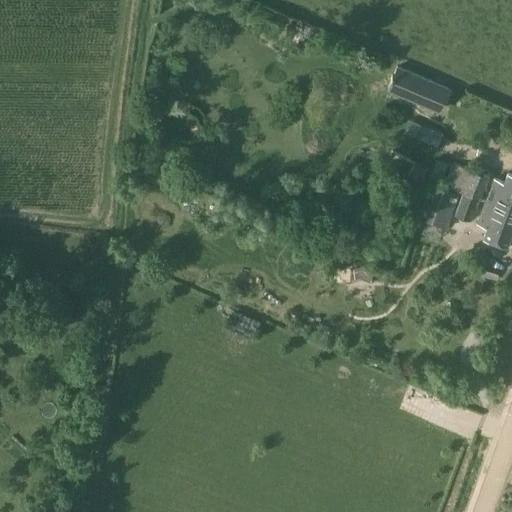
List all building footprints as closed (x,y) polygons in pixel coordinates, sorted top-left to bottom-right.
[(395,68),(386,90),(431,108),(439,86),(395,68)] [(444,133),(409,120),(404,134),(438,147),(444,133)] [(409,176),(421,182),(428,170),(393,150),(384,166),(408,178),(409,176)] [(442,183),(449,163),(437,159),(429,178),(442,183)] [(444,186),(462,192),(478,198),(486,175),(452,163),(444,186)] [(486,201),(511,210),(511,174),(508,173),(505,182),(495,178),(486,201)] [(418,220),(425,222),(446,228),(457,193),(429,184),(418,220)] [(478,198),(462,192),(454,215),(470,221),(478,198)] [(507,245),(511,232),(511,210),(486,201),(477,223),(488,227),(484,236),(507,245)] [(376,399),(330,381),(322,402),(369,419),(376,399)] [(359,472),(406,490),(418,457),(402,451),(403,449),(399,447),(402,438),(407,440),(407,438),(367,423),(357,448),(367,452),(359,472)]
